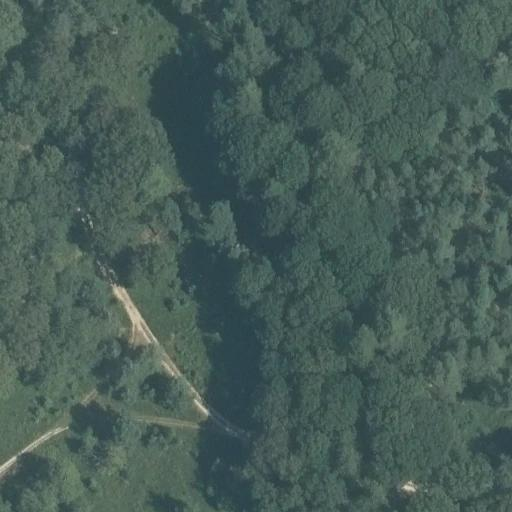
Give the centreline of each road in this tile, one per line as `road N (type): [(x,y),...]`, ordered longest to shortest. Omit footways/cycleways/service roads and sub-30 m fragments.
road 1 (track): [(0,477),(74,427),(151,423),(255,442),(397,486),(436,489),(511,476)]
road 2 (track): [(235,438),(173,375),(107,279),(0,44)]
